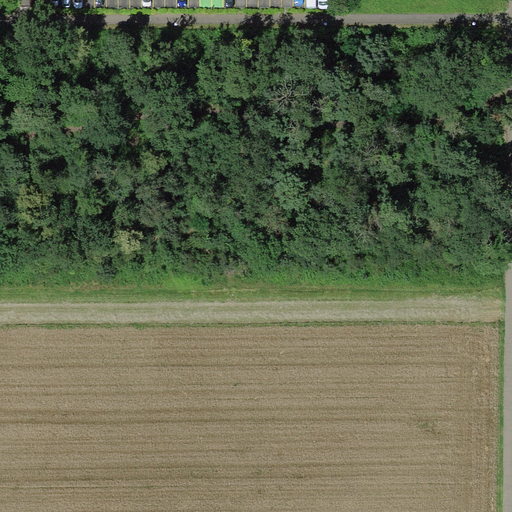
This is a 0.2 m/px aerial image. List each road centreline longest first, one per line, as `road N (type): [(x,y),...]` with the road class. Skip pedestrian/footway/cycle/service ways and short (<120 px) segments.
road 1 (track): [(0,143),(261,153),(511,124)]
road 2 (track): [(511,284),(0,281)]
road 3 (track): [(511,212),(508,511)]
